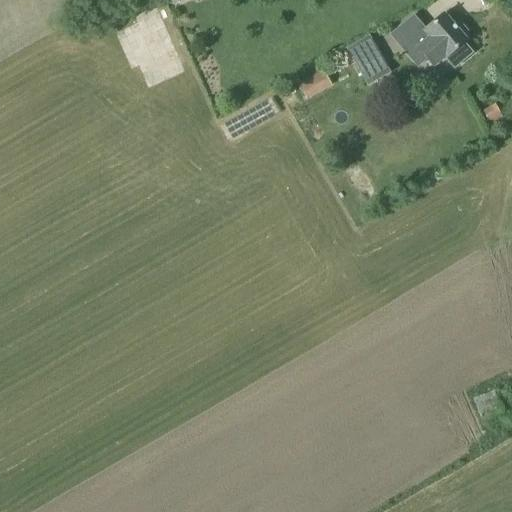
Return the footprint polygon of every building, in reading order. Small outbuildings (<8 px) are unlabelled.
[(453,27),(443,15),(424,31),(421,27),(403,42),(421,64),(426,60),(433,68),(445,58),(446,59),(466,41),(464,39),(466,36),(466,33),(460,25),(456,25),(453,27)] [(373,45),(350,59),(360,76),(383,63),(373,45)] [(321,72),(297,86),(305,99),(329,85),(321,72)] [(481,112),(488,123),(500,117),(493,105),(481,112)] [(472,400),(481,423),(501,415),(494,392),(472,400)]
